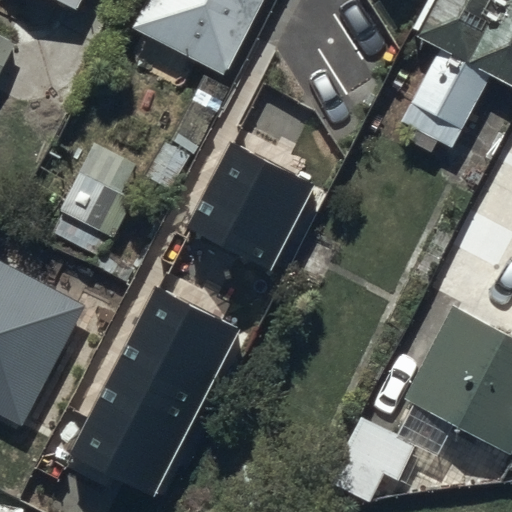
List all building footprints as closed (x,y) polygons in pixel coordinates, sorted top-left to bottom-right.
[(142,0),(133,17),(222,67),(259,0),(142,0)] [(511,0),(428,0),(414,25),(511,80),(511,0)] [(0,28),(0,65),(16,37),(0,28)] [(96,138),(56,211),(127,250),(153,203),(124,187),(139,161),(96,138)] [(232,145),(190,230),(269,269),(312,183),(232,145)] [(0,412),(14,420),(83,302),(0,254),(0,412)] [(156,288),(72,456),(156,498),(240,329),(156,288)] [(511,322),(458,297),(413,393),(416,394),(401,425),(364,407),(332,474),(371,493),(385,464),(399,471),(415,437),(438,448),(454,414),(511,440),(511,322)]
